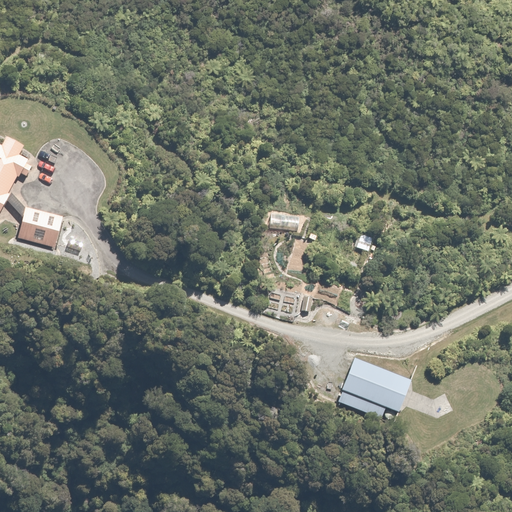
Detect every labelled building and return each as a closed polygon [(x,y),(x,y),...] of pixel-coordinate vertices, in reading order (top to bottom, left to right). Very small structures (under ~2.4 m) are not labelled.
[(0,143),(0,207),(18,174),(23,177),(31,162),(18,155),(23,146),(5,136),(1,144),(0,143)] [(63,138),(57,146),(69,155),(75,147),(63,138)] [(26,207),(15,238),(50,249),(60,218),(26,207)] [(268,213),(267,230),(295,232),(296,215),(268,213)] [(368,252),(372,237),(360,233),(355,248),(368,252)] [(308,312),(310,298),(302,297),(300,311),(308,312)] [(334,401),(380,419),(384,407),(396,412),(410,378),(353,356),(334,401)]
